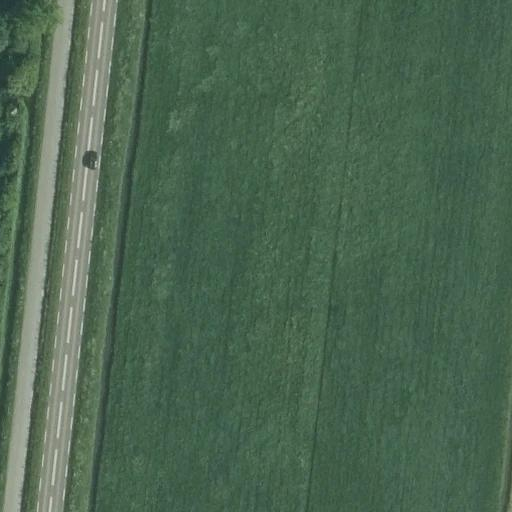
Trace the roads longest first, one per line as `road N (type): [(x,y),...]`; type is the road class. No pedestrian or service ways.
road 1 (secondary): [(48,511),(104,0)]
road 2 (unclassified): [(12,511),(66,0)]
